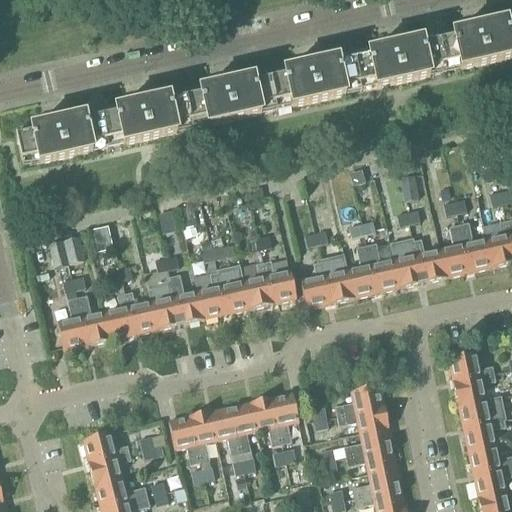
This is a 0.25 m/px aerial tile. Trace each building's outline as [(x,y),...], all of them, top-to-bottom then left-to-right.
[(454,43),(438,47),(443,70),(459,67),(460,74),(511,62),(511,30),(507,31),(506,27),(484,31),(482,20),(471,23),(473,34),(452,38),(454,43)] [(428,74),(443,70),(438,47),(423,50),(422,45),(399,50),(397,40),(386,42),(388,53),(368,57),(369,62),(354,66),(359,89),(375,86),(376,93),(430,81),(428,74)] [(344,92),(359,89),(354,66),(339,69),(337,64),(315,69),(313,58),(302,61),(304,72),(285,76),(284,76),(285,81),(270,84),(275,108),(290,105),(292,112),(345,99),(344,92)] [(201,100),(185,103),(191,127),(206,124),(208,131),(261,118),(260,111),(275,108),(270,84),(254,88),(253,83),(231,88),(228,77),(217,80),(219,91),(200,95),(201,100)] [(116,119),(101,122),(106,146),(121,142),(123,149),(177,137),(175,130),(191,127),(185,103),(170,107),(169,102),(147,107),(144,96),(133,99),(135,110),(115,114),(116,119)] [(91,149),(106,146),(101,122),(86,126),(84,121),(62,126),(60,115),(48,118),(51,129),(31,133),(32,137),(15,141),(21,165),(37,161),(39,168),(92,156),(91,149)] [(412,181),(399,184),(404,206),(417,203),(412,181)] [(509,194),(499,197),(501,209),(511,207),(509,194)] [(501,209),(499,197),(489,199),(491,211),(501,209)] [(453,207),(455,219),(465,217),(463,204),(453,207)] [(455,219),(453,207),(442,209),(445,221),(455,219)] [(181,231),(196,228),(191,208),(177,212),(181,231)] [(406,217),(409,230),(419,227),(416,215),(406,217)] [(409,230),(406,217),(396,220),(398,232),(409,230)] [(371,225),(360,228),(363,240),(373,237),(371,225)] [(485,243),(491,272),(511,267),(511,256),(505,225),(498,227),(500,239),(485,243)] [(363,240),(360,228),(350,230),(353,242),(363,240)] [(324,236),(313,238),(316,250),(326,248),(324,236)] [(316,250),(313,238),(303,240),(306,253),(316,250)] [(267,241),(257,243),(260,254),(270,252),(267,241)] [(260,254),(257,243),(247,245),(250,257),(260,254)] [(393,264),(399,293),(422,287),(413,246),(412,243),(389,248),(393,264)] [(462,248),(468,277),(491,272),(485,243),(462,248)] [(445,282),(439,253),(423,257),(420,245),(413,246),(422,287),(445,282)] [(468,277),(462,248),(439,253),(445,282),(468,277)] [(221,251),(211,253),(213,264),(223,262),(221,251)] [(213,264),(211,253),(201,256),(203,267),(213,264)] [(352,303),(346,274),(343,259),(320,264),(320,267),(329,308),(352,303)] [(175,261),(165,263),(167,275),(177,273),(175,261)] [(167,275),(165,263),(154,266),(157,277),(167,275)] [(369,269),(375,298),(399,293),(393,264),(369,269)] [(272,309),(295,303),(289,274),(273,278),(271,266),(263,268),(272,309)] [(329,308),(320,267),(313,269),(315,281),(299,285),(305,313),(329,308)] [(272,309),(263,268),(256,269),(258,281),(242,285),(249,314),(272,309)] [(346,274),(352,303),(375,298),(369,269),(346,274)] [(249,314),(242,285),(239,270),(216,275),(217,278),(226,319),(249,314)] [(129,271),(118,274),(121,285),(131,283),(129,271)] [(121,285),(118,274),(108,276),(111,287),(121,285)] [(226,319),(217,278),(209,280),(212,292),(196,295),(202,324),(226,319)] [(72,284),(75,296),(85,293),(82,282),(72,284)] [(75,296),(72,284),(62,286),(64,298),(75,296)] [(149,306),(156,334),(179,329),(173,300),(170,285),(146,291),(149,306)] [(196,295),(173,300),(179,329),(202,324),(196,295)] [(156,334),(149,306),(134,309),(131,297),(124,299),(133,340),(156,334)] [(133,340),(124,299),(116,300),(119,312),(103,316),(110,345),(133,340)] [(80,321),(87,350),(110,345),(103,316),(80,321)] [(57,326),(63,355),(87,350),(80,321),(57,326)] [(452,387),(481,381),(487,380),(485,372),(482,356),(447,364),(452,387)] [(486,404),(481,381),(452,387),(457,411),(486,404)] [(336,421),(383,412),(379,390),(350,397),(352,408),(334,412),(336,421)] [(291,398),(270,403),(281,450),(291,448),(287,429),(298,427),(291,398)] [(486,404),(457,411),(462,434),(503,425),(505,425),(500,401),(486,404)] [(270,403),(250,407),(256,436),(268,434),(272,452),(281,450),(270,403)] [(250,407),(229,412),(240,459),(250,457),(246,438),(256,436),(250,407)] [(230,461),(240,459),(229,412),(209,416),(215,445),(226,443),(230,461)] [(336,421),(337,427),(338,431),(356,427),(358,438),(388,432),(383,412),(336,421)] [(313,426),(325,424),(323,414),(311,416),(313,426)] [(209,416),(189,421),(199,468),(209,465),(205,448),(215,445),(209,416)] [(189,421),(168,426),(174,455),(186,452),(190,470),(199,468),(189,421)] [(327,434),(325,424),(313,426),(315,437),(327,434)] [(503,425),(462,434),(467,457),(496,451),(493,435),(505,433),(503,425)] [(343,452),(345,462),(392,452),(388,432),(358,438),(361,448),(343,452)] [(88,468),(128,458),(126,451),(114,454),(110,438),(82,445),(88,468)] [(150,442),(138,445),(141,455),(153,452),(150,442)] [(467,457),(472,480),(501,474),(500,466),(496,451),(467,457)] [(153,452),(141,455),(143,465),(155,462),(153,452)] [(396,473),(392,452),(345,462),(347,472),(365,468),(367,479),(396,473)] [(293,454),(282,456),(285,468),(295,466),(293,454)] [(321,467),(333,464),(331,454),(319,457),(321,467)] [(285,468),(282,456),(272,458),(275,470),(285,468)] [(128,458),(88,468),(94,491),(122,484),(118,468),(130,465),(128,458)] [(252,462),(242,465),(244,477),(255,475),(252,462)] [(336,474),(333,464),(321,467),(322,467),(320,468),(322,477),(336,474)] [(244,477),(242,465),(232,467),(234,479),(244,477)] [(211,472),(201,474),(203,486),(214,484),(211,472)] [(351,493),(353,503),(400,493),(396,473),(367,479),(369,490),(351,493)] [(201,474),(191,477),(194,488),(203,486),(201,474)] [(472,480),(477,503),(506,497),(503,481),(501,474),(472,480)] [(122,484),(94,491),(99,511),(108,511),(128,507),(146,502),(143,493),(126,497),(122,484)] [(162,488),(150,491),(153,501),(165,498),(162,488)] [(404,511),(400,493),(353,503),(355,511),(360,511),(373,509),(373,511),(404,511)] [(330,508),(342,505),(340,495),(328,498),(330,508)] [(477,503),(478,511),(509,511),(506,497),(477,503)] [(165,498),(153,501),(155,511),(167,508),(165,498)] [(128,507),(108,511),(147,511),(148,511),(146,502),(128,507)]
